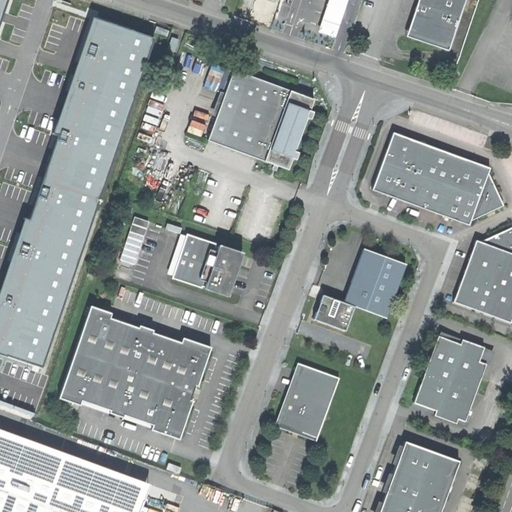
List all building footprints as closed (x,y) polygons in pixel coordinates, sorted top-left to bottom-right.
[(0,0),(0,23),(8,0),(0,0)] [(346,0),(326,0),(316,31),(334,37),(346,0)] [(418,41),(448,51),(465,0),(418,0),(410,23),(413,24),(413,28),(413,32),(415,37),(418,41)] [(20,216),(0,272),(0,348),(41,362),(153,38),(90,17),(51,130),(55,132),(26,218),(20,216)] [(406,37),(418,41),(415,37),(413,32),(413,28),(413,24),(410,23),(406,37)] [(156,27),(154,33),(166,37),(168,31),(156,27)] [(178,40),(172,38),(168,50),(174,52),(178,40)] [(292,91),(233,70),(208,141),(274,165),(278,166),(288,170),(292,159),(295,151),(307,118),(309,111),(314,99),(292,91)] [(481,165),(475,163),(448,153),(442,151),(425,145),(419,142),(404,137),(398,135),(392,133),(371,190),(392,197),(448,218),(468,226),(470,221),(488,172),(489,168),(481,165)] [(488,172),(470,221),(503,206),(488,172)] [(134,264),(148,221),(134,217),(120,260),(134,264)] [(479,242),(511,253),(511,227),(485,239),(479,242)] [(204,289),(228,297),(240,260),(241,256),(243,253),(219,245),(218,248),(215,247),(216,244),(186,234),(186,236),(171,278),(201,288),(202,286),(204,287),(204,289)] [(511,253),(479,242),(475,241),(453,303),(510,323),(511,316),(511,253)] [(343,303),(354,307),(386,319),(406,265),(363,249),(343,303)] [(345,331),(354,307),(343,303),(325,296),(323,295),(314,319),(345,331)] [(150,430),(179,439),(192,401),(189,400),(192,392),(194,385),(197,386),(210,347),(182,337),(180,343),(152,333),(153,330),(138,325),(138,327),(110,318),(111,313),(90,306),(58,398),(79,405),(81,400),(109,410),(108,412),(123,417),(124,415),(152,425),(150,430)] [(439,331),(438,336),(459,344),(461,339),(439,331)] [(457,419),(464,422),(485,364),(478,361),(483,348),(461,339),(459,344),(438,336),(413,403),(435,411),(433,415),(455,423),(457,419)] [(494,352),(483,348),(478,361),(485,364),(489,365),(494,352)] [(315,441),(317,438),(278,424),(300,364),(297,363),(294,370),(285,395),(274,426),(289,431),(294,433),(296,434),(299,435),(315,441)] [(278,424),(317,438),(339,378),(300,364),(278,424)] [(430,414),(433,415),(435,411),(413,403),(411,407),(430,414)] [(468,423),(464,422),(457,419),(455,423),(466,427),(468,423)] [(139,511),(149,484),(0,429),(0,511),(139,511)] [(379,511),(441,511),(440,511),(448,490),(451,491),(453,486),(450,485),(459,460),(406,441),(394,473),(379,511)] [(166,469),(178,474),(181,468),(168,463),(166,469)]
